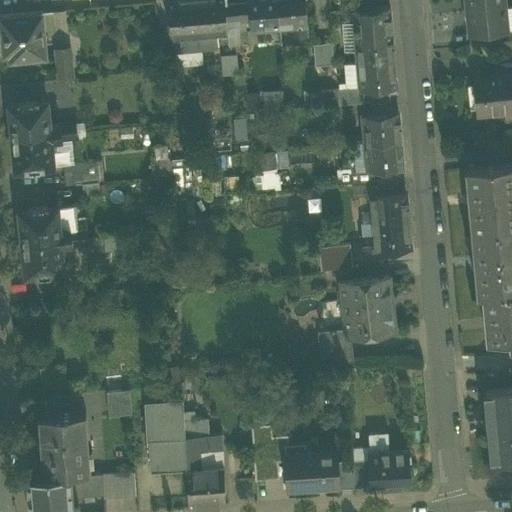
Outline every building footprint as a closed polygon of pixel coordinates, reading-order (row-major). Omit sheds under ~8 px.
[(168,0),(171,32),(171,36),(199,33),(196,0),(168,0)] [(196,0),(199,33),(217,31),(227,30),(227,25),(225,3),(224,0),(196,0)] [(249,0),(237,1),(239,20),(251,19),(249,0)] [(252,28),(279,26),(277,0),(249,0),(251,19),(252,28)] [(277,0),(279,26),(293,25),(307,23),(308,23),(305,0),(277,0)] [(465,0),(466,10),(506,6),(505,0),(465,0)] [(239,24),(239,20),(237,1),(225,3),(227,25),(239,24)] [(354,18),(356,32),(386,30),(385,24),(392,24),(390,4),(353,8),(354,18)] [(508,28),(506,6),(466,10),(469,32),(508,28)] [(10,50),(11,56),(46,53),(42,11),(1,14),(2,33),(0,32),(0,37),(1,48),(4,48),(4,51),(10,50)] [(356,32),(354,18),(342,20),(344,49),(357,48),(356,32)] [(251,19),(239,20),(239,24),(240,37),(252,36),(252,28),(251,19)] [(308,35),(307,23),(293,25),(294,36),(308,35)] [(239,24),(227,25),(227,30),(228,44),(241,44),(240,37),(239,24)] [(281,43),(279,26),(252,28),(252,36),(253,45),(281,43)] [(358,48),(358,61),(395,58),(393,39),(392,29),(386,30),(356,32),(357,48),(358,48)] [(218,44),(217,31),(199,33),(201,46),(218,44)] [(159,33),(161,55),(174,54),(174,49),(173,49),(171,36),(171,32),(159,33)] [(201,46),(199,33),(171,36),(173,49),(174,49),(201,46)] [(319,41),(321,63),(334,62),(333,41),(319,41)] [(55,47),(59,78),(74,77),(70,46),(55,47)] [(202,62),(201,46),(174,49),(174,54),(175,64),(202,62)] [(237,52),(221,53),(222,74),(239,73),(237,52)] [(397,75),(395,58),(358,61),(361,85),(361,88),(371,87),(389,86),(397,85),(396,75),(397,75)] [(361,85),(358,61),(344,62),(346,86),(361,85)] [(504,109),(505,114),(511,113),(511,72),(473,76),(476,112),(504,109)] [(361,88),(361,85),(346,86),(338,87),(339,103),(372,100),(371,87),(361,88)] [(371,87),(372,100),(390,98),(389,86),(371,87)] [(372,100),(373,112),(391,110),(390,98),(372,100)] [(12,135),(50,132),(49,124),(47,100),(38,101),(38,99),(19,100),(19,102),(9,103),(12,135)] [(366,140),(402,137),(399,109),(391,110),(373,112),(363,113),(366,140)] [(247,116),(233,117),(235,139),(249,137),(247,116)] [(76,121),(49,124),(50,132),(77,129),(76,121)] [(77,129),(50,132),(51,140),(73,138),(78,137),(77,129)] [(53,164),(51,140),(50,132),(12,135),(15,167),(25,166),(25,168),(44,167),(44,165),(53,164)] [(404,154),(402,137),(366,140),(368,168),(378,167),(396,165),(404,164),(403,154),(404,154)] [(73,138),(51,140),(53,164),(64,163),(76,162),(73,138)] [(368,168),(366,140),(352,142),(354,166),(354,169),(368,168)] [(288,147),(274,148),(276,167),(289,166),(288,147)] [(260,168),(276,167),(274,148),(258,150),(260,168)] [(205,195),(201,155),(171,158),(175,198),(205,195)] [(76,162),(64,163),(66,183),(82,182),(98,180),(104,180),(102,159),(76,162)] [(476,203),(478,229),(511,225),(511,162),(472,166),(475,192),(469,193),(470,204),(476,203)] [(378,167),(379,179),(397,178),(396,165),(378,167)] [(354,169),(354,166),(337,167),(338,183),(352,182),(355,182),(354,169)] [(379,179),(378,167),(368,168),(354,169),(355,182),(379,179)] [(275,172),(253,174),(254,188),(276,186),(275,172)] [(399,190),(397,178),(379,179),(380,192),(399,190)] [(380,192),(379,179),(355,182),(352,182),(353,194),(371,192),(380,192)] [(82,182),(83,193),(99,191),(98,180),(82,182)] [(371,192),(373,220),(410,217),(408,199),(407,199),(407,189),(399,190),(380,192),(371,192)] [(57,205),(59,229),(77,228),(75,203),(57,205)] [(22,241),(60,237),(59,229),(57,205),(48,206),(48,204),(29,206),(29,208),(19,209),(22,241)] [(411,235),(410,217),(373,220),(374,233),(362,234),(363,249),(376,248),(412,245),(411,235)] [(481,265),(484,291),(511,288),(511,225),(478,229),(480,254),(475,255),(476,266),(481,265)] [(87,227),(77,228),(59,229),(60,237),(87,234),(87,227)] [(115,232),(89,234),(90,250),(117,248),(115,232)] [(87,234),(60,237),(61,245),(88,242),(87,234)] [(63,269),(61,245),(60,237),(22,241),(25,273),(35,272),(35,274),(54,272),(54,270),(63,269)] [(351,242),(319,245),(322,268),(353,265),(351,242)] [(255,260),(239,256),(235,273),(251,277),(255,260)] [(347,325),(347,333),(351,332),(395,327),(389,274),(342,279),(347,325)] [(511,288),(484,291),(484,292),(489,292),(491,316),(486,317),(488,338),(510,336),(510,341),(511,340),(511,288)] [(318,329),(321,363),(354,359),(351,332),(347,333),(347,325),(318,329)] [(40,366),(42,378),(66,374),(63,362),(40,366)] [(180,380),(178,364),(163,366),(165,382),(180,380)] [(67,386),(66,374),(42,378),(44,390),(67,386)] [(488,429),(491,459),(511,457),(511,384),(486,387),(489,419),(491,419),(491,427),(490,427),(488,429)] [(107,391),(110,415),(132,413),(132,406),(130,388),(123,389),(107,391)] [(147,440),(149,440),(149,438),(185,436),(184,419),(183,399),(145,401),(147,440)] [(40,414),(44,473),(71,471),(90,470),(90,469),(89,469),(85,412),(86,412),(86,411),(40,414)] [(184,419),(185,436),(210,434),(209,417),(184,419)] [(252,423),(253,436),(271,434),(273,434),(272,422),(252,423)] [(370,445),(370,450),(390,449),(389,430),(369,431),(370,445)] [(187,468),(189,506),(226,504),(226,500),(222,433),(210,434),(185,436),(186,463),(187,468)] [(277,459),(286,458),(286,451),(287,451),(286,442),(288,442),(287,433),(273,434),(271,434),(272,458),(277,458),(277,459)] [(253,436),(255,478),(279,476),(277,459),(277,458),(272,458),(271,434),(253,436)] [(186,463),(185,436),(149,438),(149,440),(149,441),(150,465),(151,470),(163,470),(187,468),(186,463)] [(305,441),(288,442),(286,442),(287,451),(286,451),(286,458),(288,486),(354,481),(352,458),(337,459),(335,448),(306,450),(305,441)] [(352,458),(369,457),(368,450),(370,450),(370,445),(352,446),(352,458)] [(369,457),(370,480),(411,478),(408,448),(390,449),(370,450),(368,450),(369,457)] [(352,458),(354,481),(370,480),(369,457),(352,458)] [(105,494),(105,496),(136,494),(134,470),(103,472),(105,494)] [(73,500),(71,472),(71,471),(44,473),(26,475),(28,511),(79,511),(78,500),(73,500)] [(78,474),(80,496),(105,494),(103,472),(78,474)]
